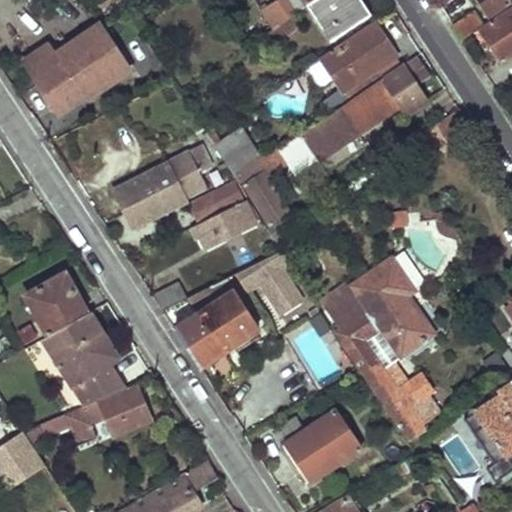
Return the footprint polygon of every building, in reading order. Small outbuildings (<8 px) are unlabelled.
[(280,0),(262,12),(273,29),(281,24),(290,18),(309,6),(317,0),(304,0),(298,4),(295,0),(280,0)] [(358,0),(317,0),(309,6),(331,41),(369,17),(358,0)] [(477,0),(489,17),(508,4),(505,0),(477,0)] [(511,6),(478,30),(501,64),(511,56),(511,6)] [(453,26),(461,40),(483,26),(474,13),(453,26)] [(287,33),(297,27),(290,18),(281,24),(287,33)] [(269,46),(287,33),(281,24),(273,29),(263,36),(269,46)] [(338,48),(320,59),(334,80),(351,69),(360,83),(397,58),(374,24),(354,37),(355,39),(339,49),(338,48)] [(130,72),(99,26),(57,54),(50,45),(24,63),(56,110),(82,93),(86,99),(87,100),(130,72)] [(415,85),(428,76),(416,57),(402,66),(415,85)] [(246,192),(270,226),(289,214),(268,177),(284,167),(281,163),(286,160),(295,174),(317,160),(318,162),(401,107),(407,116),(427,103),(415,85),(402,66),(381,80),(279,150),(278,149),(261,160),(235,177),(246,192)] [(334,80),(344,94),(360,83),(351,69),(334,80)] [(60,117),(86,99),(82,93),(56,110),(60,117)] [(459,109),(421,135),(435,157),(450,148),(447,144),(472,128),(459,109)] [(133,229),(187,202),(184,198),(204,188),(197,173),(210,166),(206,158),(218,152),(207,134),(204,129),(181,140),(188,154),(114,191),(133,229)] [(213,130),(207,134),(218,152),(232,174),(259,157),(241,130),(220,143),(213,130)] [(190,204),(198,220),(241,198),(233,183),(190,204)] [(246,203),(195,228),(205,250),(257,225),(246,203)] [(288,223),(271,235),(282,252),(299,239),(288,223)] [(182,342),(200,369),(259,331),(234,292),(260,279),(289,263),(282,252),(189,298),(199,313),(174,330),(182,342)] [(380,328),(401,358),(434,334),(407,297),(414,292),(391,259),(352,287),(368,310),(365,312),(351,293),(327,310),(340,330),(334,334),(410,443),(426,432),(422,426),(410,408),(427,396),(416,379),(398,390),(362,340),(380,328)] [(289,263),(260,279),(271,296),(290,286),(299,280),(289,263)] [(26,296),(48,337),(52,335),(84,318),(72,298),(77,295),(65,275),(26,296)] [(162,311),(185,299),(178,284),(152,297),(162,311)] [(290,286),(271,296),(283,315),(301,303),(290,286)] [(88,316),(77,295),(72,298),(84,318),(88,316)] [(84,406),(126,389),(111,365),(105,357),(114,351),(91,314),(88,316),(84,318),(52,335),(65,356),(56,361),(84,406)] [(43,340),(56,361),(65,356),(52,335),(48,337),(43,340)] [(105,357),(111,365),(120,360),(114,351),(105,357)] [(416,379),(427,396),(432,393),(421,375),(416,379)] [(511,464),(507,457),(511,454),(511,381),(496,393),(500,399),(467,422),(496,463),(488,469),(497,482),(511,471),(511,464)] [(137,388),(67,417),(77,442),(92,436),(86,422),(104,413),(114,437),(151,422),(137,388)] [(410,408),(422,426),(440,415),(427,396),(410,408)] [(285,443),(312,484),(361,451),(335,411),(305,431),(287,442),(285,443)] [(296,418),(279,430),(287,442),(305,431),(296,418)] [(0,447),(0,480),(8,493),(45,469),(21,434),(0,447)] [(388,471),(395,485),(414,475),(417,480),(427,474),(416,456),(388,471)] [(181,479),(121,511),(195,511),(203,508),(192,489),(201,484),(197,478),(213,470),(208,461),(180,477),(181,479)] [(433,483),(425,488),(429,494),(437,489),(433,483)] [(432,498),(438,507),(445,502),(439,493),(432,498)] [(363,511),(357,502),(350,505),(346,499),(324,511),(363,511)] [(478,511),(474,505),(463,511),(460,511),(455,503),(449,508),(451,511),(478,511)]
